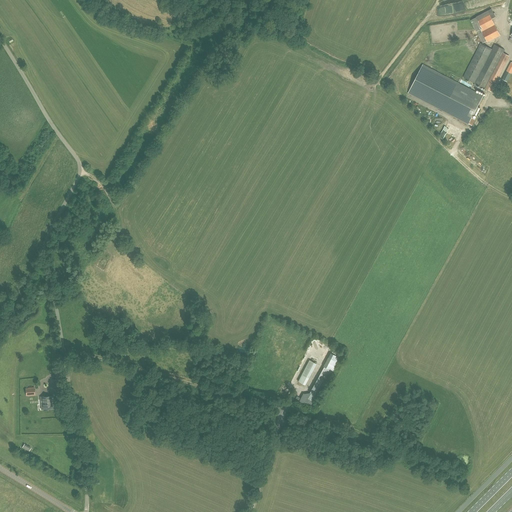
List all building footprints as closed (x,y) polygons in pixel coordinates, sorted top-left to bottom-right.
[(496,17),(491,9),(471,19),(477,31),(483,43),(487,41),(500,35),(492,19),(496,17)] [(464,77),(478,84),(491,91),(509,56),(503,53),(505,50),(495,45),(491,51),(480,45),(464,77)] [(407,93),(468,124),(483,96),(436,71),(422,65),(407,93)] [(333,349),(332,352),(335,354),(334,357),(336,358),(339,359),(341,357),(343,354),(333,349)] [(309,378),(313,371),(316,364),(309,360),(305,367),(301,374),(298,381),(305,385),(309,378)] [(61,379),(53,380),(54,388),(62,388),(61,379)] [(315,402),(321,391),(324,386),(319,384),(313,394),(313,395),(311,394),(308,399),(315,402)] [(53,396),(40,397),(42,409),(54,408),(53,396)]
